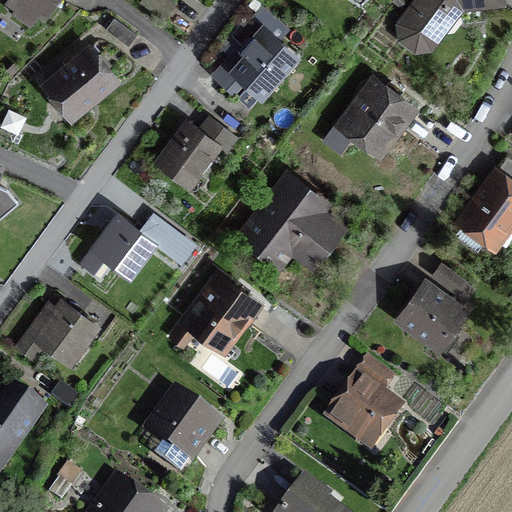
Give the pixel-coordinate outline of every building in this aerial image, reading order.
[(54,0),(14,0),(12,4),(16,7),(11,13),(30,26),(39,13),(43,16),(54,0)] [(167,0),(140,0),(139,3),(163,20),(174,4),(167,0)] [(500,2),(499,0),(417,0),(399,24),(401,25),(402,38),(401,40),(414,50),(415,48),(428,47),(436,36),(434,24),(447,7),(459,5),(460,8),(500,2)] [(127,48),(136,36),(113,19),(104,31),(127,48)] [(293,58),(261,30),(241,52),(246,56),(235,67),(226,59),(208,78),(218,88),(233,71),(259,95),(293,58)] [(71,119),(115,82),(104,69),(88,49),(43,86),(71,119)] [(363,135),(381,148),(411,107),(374,81),(369,88),(365,88),(362,90),(360,93),(362,98),(340,128),(359,141),(363,135)] [(188,122),(157,164),(191,190),(195,183),(191,180),(217,145),(226,151),(235,138),(207,117),(198,130),(188,122)] [(511,220),(511,185),(495,173),(459,221),(463,224),(454,236),(476,252),(485,240),(493,246),(511,220)] [(287,177),(241,236),(278,264),(290,249),(310,264),(337,229),(312,210),(319,202),(287,177)] [(0,217),(16,204),(5,191),(0,188),(0,217)] [(103,231),(104,233),(93,248),(126,274),(151,242),(117,217),(111,224),(109,224),(103,231)] [(464,282),(440,265),(431,276),(455,294),(464,282)] [(243,320),(255,304),(219,277),(186,321),(223,348),(235,332),(238,334),(246,323),(243,320)] [(425,285),(400,320),(445,353),(456,336),(448,330),(462,312),(425,285)] [(47,323),(38,317),(26,333),(67,363),(95,326),(62,302),(47,323)] [(390,379),(366,361),(357,373),(381,391),(390,379)] [(346,393),(329,416),(361,440),(374,422),(383,428),(397,409),(361,382),(351,396),(346,393)] [(43,408),(12,385),(0,401),(0,462),(2,464),(43,408)] [(57,385),(50,396),(69,409),(76,399),(57,385)] [(154,455),(179,473),(216,422),(176,392),(153,423),(168,434),(165,438),(166,439),(154,455)] [(338,511),(320,498),(323,494),(303,480),(279,511),(338,511)] [(158,511),(116,481),(93,511),(158,511)]
